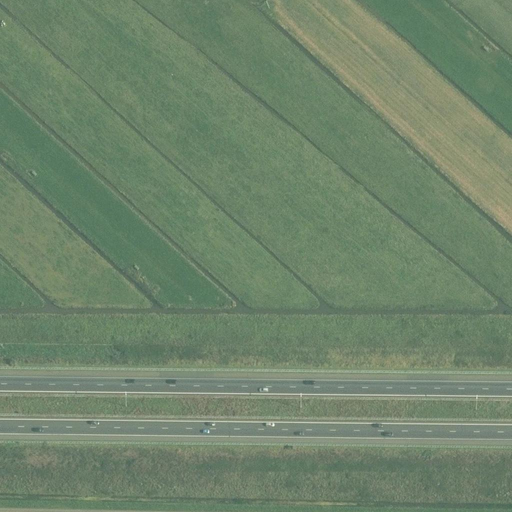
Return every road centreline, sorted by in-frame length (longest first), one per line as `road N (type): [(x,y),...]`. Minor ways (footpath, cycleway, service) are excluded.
road 1 (motorway): [(0,427),(511,432)]
road 2 (motorway): [(511,389),(0,384)]
